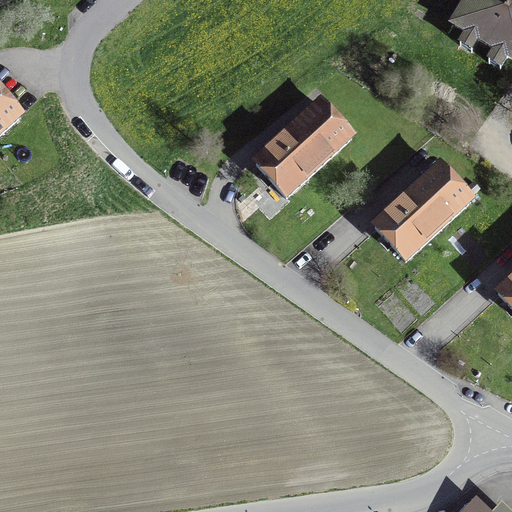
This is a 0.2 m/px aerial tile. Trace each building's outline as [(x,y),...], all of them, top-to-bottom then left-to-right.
[(511,0),(469,0),(454,26),(511,60),(511,0)] [(0,136),(20,119),(0,95),(0,136)] [(321,107),(256,166),(286,200),(351,140),(321,107)] [(440,170),(375,230),(406,263),(471,203),(440,170)] [(511,283),(499,296),(511,310),(511,283)]
